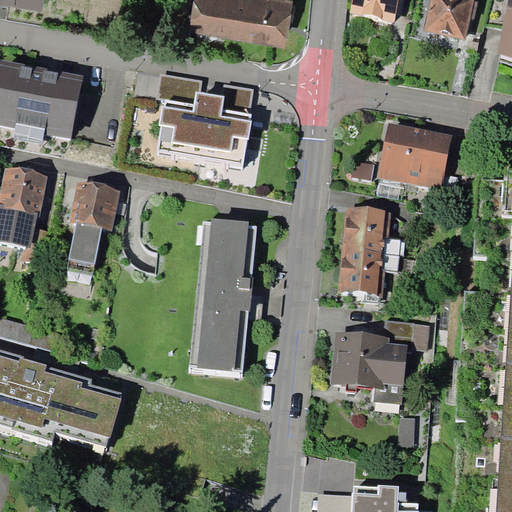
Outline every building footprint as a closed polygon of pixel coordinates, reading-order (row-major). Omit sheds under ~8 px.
[(284,0),(186,0),(182,26),(279,39),(284,0)] [(396,0),(351,0),(348,20),(391,28),(396,0)] [(446,0),(429,0),(421,37),(465,47),(474,6),(467,4),(446,0)] [(511,0),(507,0),(496,61),(511,64),(511,0)] [(78,87),(0,72),(0,128),(67,142),(78,87)] [(278,107),(237,100),(231,134),(272,141),(278,107)] [(451,140),(385,125),(374,181),(436,195),(451,140)] [(45,176),(1,168),(0,176),(0,246),(31,252),(45,176)] [(117,194),(74,185),(66,226),(109,234),(117,194)] [(511,511),(511,196),(503,196),(482,511),(511,511)] [(388,211),(340,208),(334,298),(378,302),(380,275),(397,277),(399,245),(386,244),(388,211)] [(262,226),(195,219),(177,376),(245,382),(262,226)] [(381,341),(332,334),(327,387),(375,393),(370,417),(401,417),(403,381),(429,384),(426,326),(383,322),(381,341)] [(119,396),(0,363),(0,423),(104,452),(119,396)] [(365,511),(367,503),(311,496),(309,511),(365,511)]
